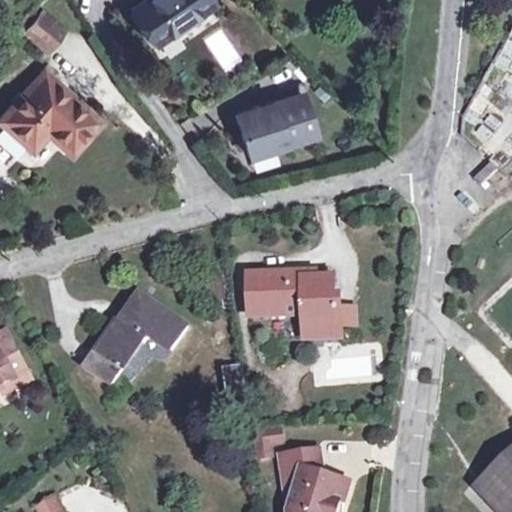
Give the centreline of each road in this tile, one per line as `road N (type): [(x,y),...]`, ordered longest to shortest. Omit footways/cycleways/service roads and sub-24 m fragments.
road 1 (residential): [(0,267),(211,212),(437,167)]
road 2 (residential): [(437,167),(424,346),(400,511)]
road 3 (residential): [(456,0),(437,167)]
